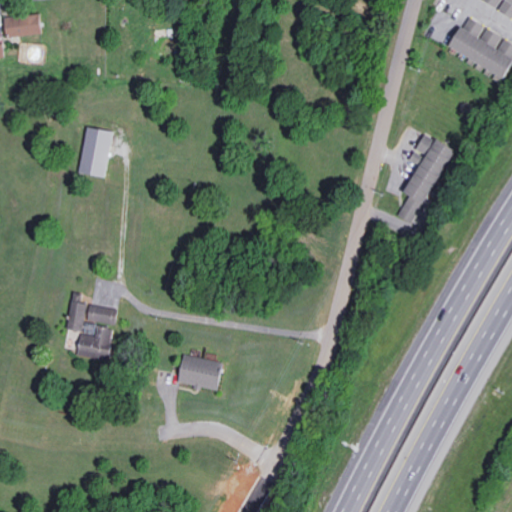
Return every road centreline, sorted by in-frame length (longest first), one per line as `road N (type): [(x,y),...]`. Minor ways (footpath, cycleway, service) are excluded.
road 1 (residential): [(247,511),(306,407),(330,344),(420,0)]
road 2 (motorway): [(511,221),(352,511)]
road 3 (motorway): [(407,511),(511,320)]
